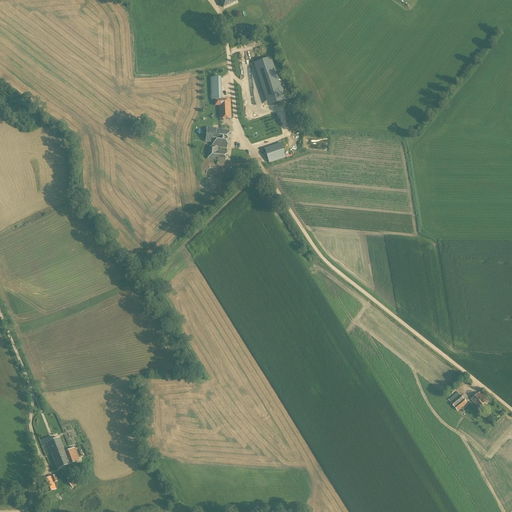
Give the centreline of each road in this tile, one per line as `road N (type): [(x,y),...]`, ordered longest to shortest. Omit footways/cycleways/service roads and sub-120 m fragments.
road 1 (track): [(511,410),(319,255),(239,129),(223,25),(211,0)]
road 2 (track): [(0,312),(32,393),(37,457),(31,501),(20,511)]
